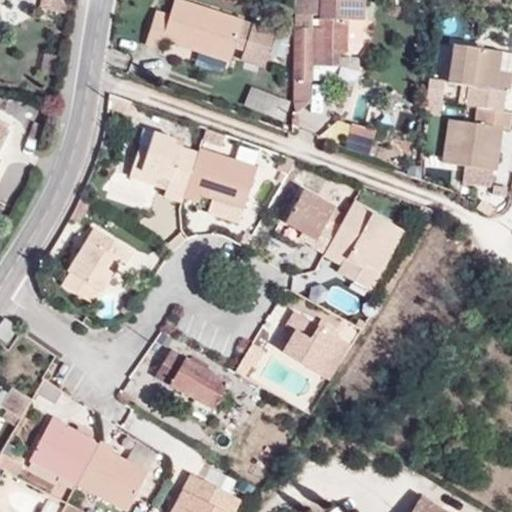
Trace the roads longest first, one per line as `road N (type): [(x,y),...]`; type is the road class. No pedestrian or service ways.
road 1 (residential): [(88,79),(486,220)]
road 2 (residential): [(0,286),(112,364),(206,273)]
road 3 (tertiary): [(88,79),(84,126),(0,279)]
road 4 (unknown): [(274,511),(295,491),(331,478),(393,494)]
